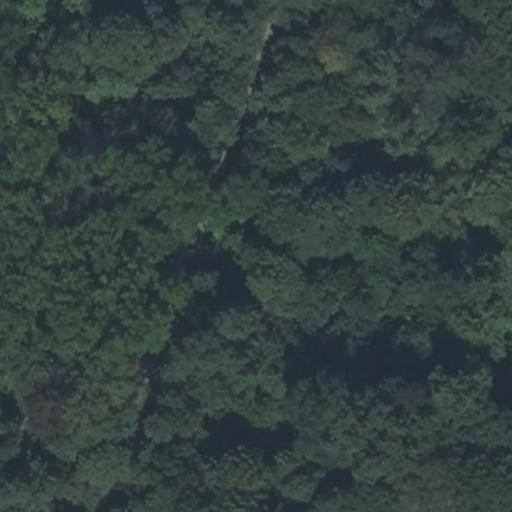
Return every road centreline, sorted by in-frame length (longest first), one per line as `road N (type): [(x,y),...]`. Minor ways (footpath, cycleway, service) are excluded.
road 1 (track): [(0,318),(157,369),(187,390),(300,437),(511,509)]
road 2 (unclassified): [(287,0),(106,511)]
